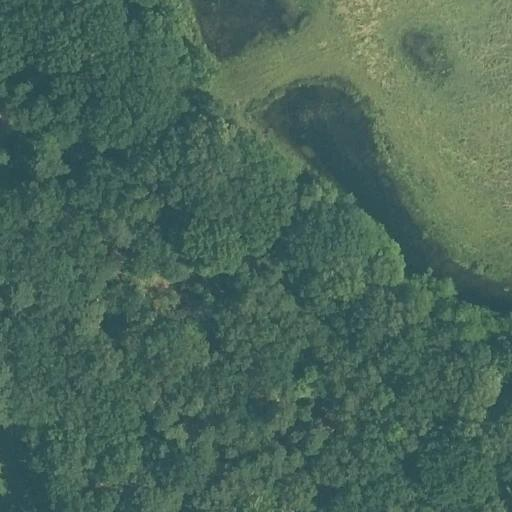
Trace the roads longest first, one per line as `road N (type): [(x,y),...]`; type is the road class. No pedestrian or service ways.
road 1 (track): [(112,144),(511,479)]
road 2 (track): [(0,70),(112,144)]
